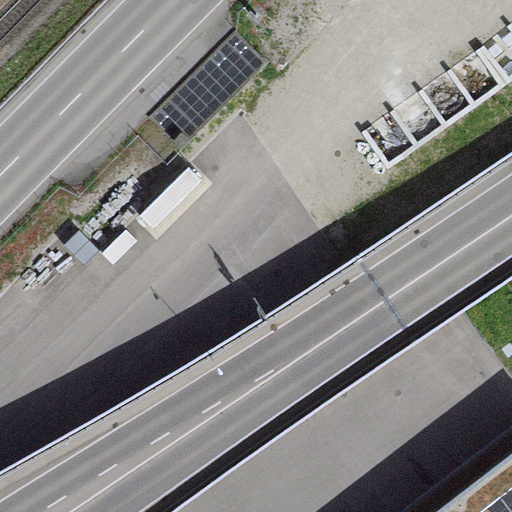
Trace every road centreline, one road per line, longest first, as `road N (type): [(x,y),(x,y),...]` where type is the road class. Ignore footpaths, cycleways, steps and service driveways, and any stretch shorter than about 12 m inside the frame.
road 1 (primary): [(511,209),(60,511)]
road 2 (secondary): [(169,0),(0,172)]
